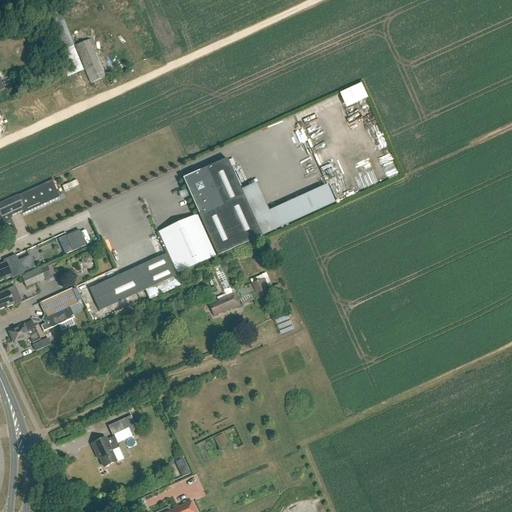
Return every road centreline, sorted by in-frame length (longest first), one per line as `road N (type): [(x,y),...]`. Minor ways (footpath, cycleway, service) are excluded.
road 1 (tertiary): [(26,511),(25,431),(4,386)]
road 2 (tertiary): [(4,386),(13,444),(10,511)]
